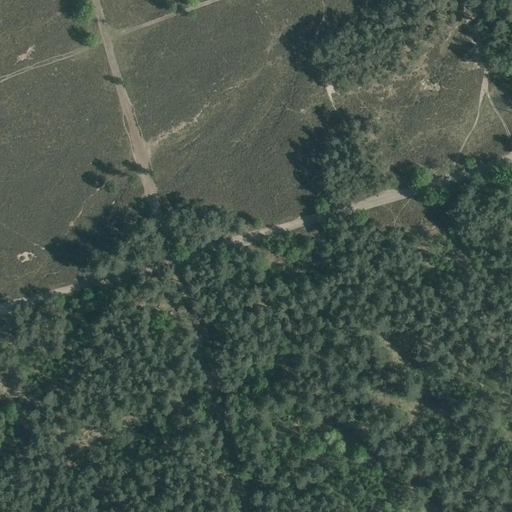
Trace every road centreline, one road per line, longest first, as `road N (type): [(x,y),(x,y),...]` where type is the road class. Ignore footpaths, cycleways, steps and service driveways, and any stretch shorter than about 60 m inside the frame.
road 1 (track): [(163,256),(511,153)]
road 2 (track): [(163,256),(182,314),(198,313),(214,330),(196,361),(229,453),(221,463),(246,511)]
road 3 (track): [(88,0),(163,256)]
road 4 (track): [(0,303),(163,256)]
